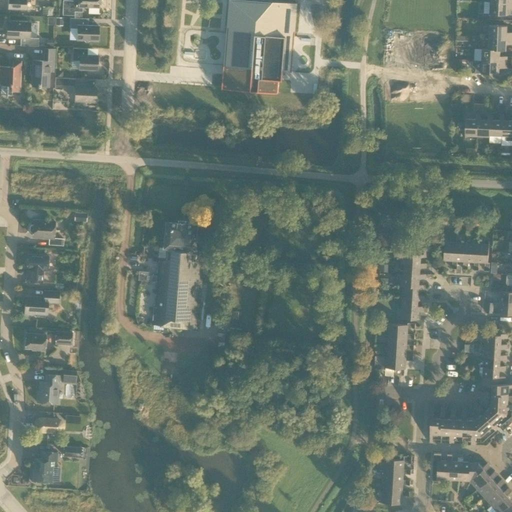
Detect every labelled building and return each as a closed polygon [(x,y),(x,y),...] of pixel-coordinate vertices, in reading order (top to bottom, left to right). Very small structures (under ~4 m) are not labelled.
[(30,0),(8,0),(8,9),(26,10),(26,2),(30,2),(30,0)] [(99,0),(78,0),(78,2),(63,1),(62,15),(74,15),(74,11),(82,12),(82,7),(99,8),(99,0)] [(225,66),(223,88),(276,92),(278,92),(279,79),(282,80),(283,71),(292,72),(293,58),(296,28),(298,3),(258,0),(230,0),(228,31),(231,32),(229,53),(228,66),(225,66)] [(511,8),(511,2),(510,3),(490,2),(490,14),(508,15),(508,9),(511,8)] [(52,15),(53,7),(42,7),(42,15),(52,15)] [(82,18),(70,18),(69,28),(77,28),(76,40),(83,40),(85,42),(88,42),(90,40),(98,41),(99,26),(81,25),(82,18)] [(20,45),(27,46),(38,46),(38,38),(29,38),(30,22),(7,21),(7,37),(20,38),(20,45)] [(511,37),(511,32),(507,32),(507,26),(489,25),(489,37),(509,38),(511,37)] [(511,44),(511,37),(509,38),(489,37),(488,49),(500,50),(506,50),(506,44),(511,44)] [(54,49),(44,48),(44,61),(33,60),(32,86),(38,86),(38,87),(40,87),(40,86),(49,87),(49,69),(53,69),(54,49)] [(87,49),(73,48),(72,60),(79,61),(79,69),(97,70),(97,56),(87,56),(87,49)] [(488,49),(482,49),(482,61),(502,62),(511,62),(511,56),(500,56),(500,50),(488,49)] [(482,61),(473,60),(473,65),(476,68),(475,73),(499,74),(499,68),(511,68),(511,62),(502,62),(482,61)] [(13,61),(12,61),(12,67),(1,66),(0,81),(0,85),(11,86),(11,91),(20,91),(21,62),(13,61)] [(69,78),(55,77),(55,89),(62,89),(62,85),(69,85),(69,78)] [(74,101),(96,102),(96,88),(83,87),(83,85),(75,85),(74,101)] [(481,119),(481,113),(478,113),(476,113),(476,119),(466,119),(466,122),(466,129),(465,136),(478,136),(478,119),(481,119)] [(493,120),(493,114),(488,114),(488,120),(481,119),(478,119),(478,136),(490,137),(490,135),(490,120),(493,120)] [(505,120),(505,114),(502,114),(500,114),(500,120),(493,120),(490,120),(490,135),(502,135),(502,120),(505,120)] [(511,118),(511,121),(505,120),(502,120),(502,135),(507,135),(507,140),(511,139),(511,118)] [(55,221),(42,220),(42,222),(33,221),(33,225),(32,225),(30,226),(30,230),(31,232),(32,232),(32,235),(41,236),(41,237),(44,237),(44,238),(49,238),(48,244),(63,245),(64,238),(54,238),(55,221)] [(198,224),(167,222),(165,248),(168,248),(166,261),(160,260),(154,325),(198,328),(205,250),(196,249),(198,224)] [(455,261),(456,242),(445,241),(446,238),(445,238),(444,260),(452,261),(452,268),(457,268),(457,261),(455,261)] [(488,262),(489,241),(489,244),(478,243),(477,262),(479,262),(485,263),(484,270),(489,270),(490,262),(488,262)] [(466,262),(467,243),(456,242),(455,261),(457,261),(463,261),(463,269),(468,269),(468,262),(466,262)] [(477,262),(478,243),(467,243),(466,262),(468,262),(474,262),(474,269),(478,270),(479,262),(477,262)] [(427,257),(427,250),(421,250),(420,254),(398,252),(398,253),(401,253),(400,264),(404,264),(420,265),(421,263),(421,257),(427,257)] [(48,255),(28,254),(27,269),(30,269),(30,281),(43,282),(43,270),(47,271),(48,255)] [(426,268),(426,263),(421,263),(420,265),(404,264),(403,275),(420,276),(420,273),(420,267),(426,268)] [(140,271),(139,280),(142,280),(142,284),(150,285),(150,281),(157,282),(158,275),(151,275),(151,272),(140,271)] [(425,279),(426,274),(420,273),(420,276),(403,275),(402,286),(419,287),(419,284),(420,278),(425,279)] [(425,289),(425,285),(419,284),(419,287),(402,286),(402,297),(418,298),(418,295),(419,289),(425,289)] [(59,291),(44,290),(44,297),(26,296),(26,304),(25,304),(24,315),(33,315),(33,314),(47,315),(48,302),(58,303),(59,291)] [(511,291),(500,291),(499,302),(511,302),(511,291)] [(424,300),(425,295),(418,295),(418,298),(402,297),(401,307),(418,308),(418,306),(418,300),(424,300)] [(511,302),(499,302),(499,313),(495,313),(511,314),(511,302)] [(424,311),(424,306),(418,306),(418,308),(401,307),(400,319),(417,320),(417,311),(424,311)] [(415,328),(415,323),(408,323),(407,325),(386,323),(386,324),(389,324),(388,335),(407,336),(407,334),(408,327),(415,328)] [(27,330),(26,329),(25,348),(38,348),(38,350),(45,350),(46,334),(27,333),(27,330)] [(55,344),(71,345),(72,331),(56,330),(55,344)] [(507,338),(508,333),(501,333),(501,335),(482,334),(485,334),(484,345),(501,346),(501,344),(501,338),(507,338)] [(414,339),(415,334),(407,334),(407,336),(388,335),(388,346),(407,347),(407,344),(407,338),(414,339)] [(414,350),(414,345),(407,344),(407,347),(388,346),(387,357),(406,358),(406,355),(407,349),(414,350)] [(507,349),(507,344),(501,344),(501,346),(484,345),(484,356),(500,357),(500,355),(501,348),(507,349)] [(413,360),(413,356),(406,355),(406,358),(387,357),(386,367),(383,367),(383,368),(405,369),(406,360),(413,360)] [(506,360),(506,355),(500,355),(500,357),(484,356),(483,367),(499,368),(500,365),(500,359),(506,360)] [(505,370),(506,366),(500,365),(499,368),(483,367),(482,377),(482,378),(499,379),(499,376),(499,370),(505,370)] [(68,378),(76,379),(76,371),(63,370),(63,377),(68,377),(68,378)] [(61,375),(45,374),(44,382),(40,381),(39,391),(37,391),(37,402),(57,403),(55,403),(57,383),(60,383),(61,375)] [(505,381),(505,377),(499,376),(499,379),(482,378),(482,377),(479,377),(478,385),(493,386),(491,405),(475,420),(428,417),(427,431),(430,431),(430,442),(433,443),(433,438),(449,439),(449,444),(452,444),(454,444),(454,439),(462,439),(462,444),(463,444),(463,439),(471,440),(471,445),(473,445),(476,445),(476,440),(482,440),(511,415),(511,408),(511,403),(511,404),(511,402),(511,384),(500,383),(500,381),(505,381)] [(41,431),(56,432),(60,432),(62,429),(63,426),(63,423),(60,420),(57,419),(42,418),(39,419),(36,421),(35,424),(36,428),(38,430),(41,431)] [(83,447),(63,445),(62,455),(82,457),(83,447)] [(52,466),(56,466),(57,452),(41,451),(40,458),(34,458),(34,467),(32,467),(31,481),(35,481),(37,482),(41,483),(42,481),(51,482),(52,466)] [(449,461),(447,461),(441,460),(441,453),(434,452),(434,460),(438,461),(437,482),(438,479),(448,479),(449,461)] [(460,461),(458,461),(452,461),(452,454),(448,453),(447,461),(449,461),(448,479),(459,480),(460,461)] [(470,481),(472,462),(462,462),(463,454),(458,454),(458,461),(460,461),(459,480),(470,481)] [(412,463),(412,456),(404,456),(404,460),(382,458),(382,459),(385,459),(384,470),(404,471),(404,469),(404,463),(412,463)] [(483,467),(479,463),(472,462),(470,481),(478,489),(491,477),(490,475),(486,471),(490,467),(487,463),(483,467)] [(411,474),(411,469),(404,469),(404,471),(384,470),(385,470),(384,481),(403,482),(403,480),(403,474),(411,474)] [(498,485),(497,483),(493,478),(497,474),(494,471),(490,475),(491,477),(478,489),(485,497),(498,485)] [(506,493),(504,491),(500,487),(505,483),(501,479),(497,483),(498,485),(485,497),(492,506),(506,493)] [(410,485),(410,480),(403,480),(403,482),(384,481),(384,491),(402,493),(402,490),(403,484),(410,485)] [(500,511),(511,502),(511,499),(507,494),(511,491),(509,487),(504,491),(506,493),(492,506),(497,511),(500,511)] [(409,495),(410,491),(402,490),(402,493),(384,491),(383,502),(380,502),(390,503),(390,509),(401,510),(402,495),(409,495)]
